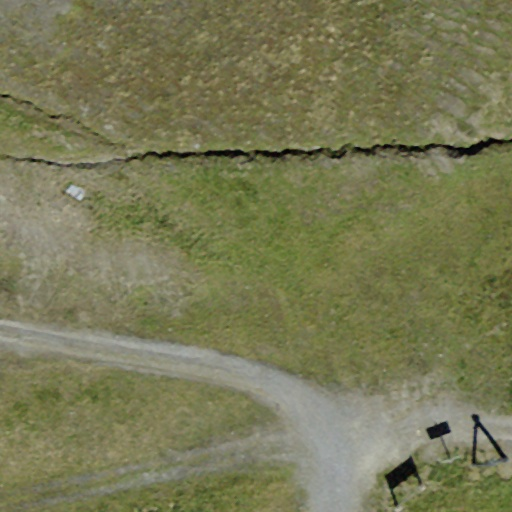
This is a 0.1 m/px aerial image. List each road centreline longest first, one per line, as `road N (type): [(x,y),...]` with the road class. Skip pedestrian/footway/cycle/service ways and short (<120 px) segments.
road 1 (track): [(340,453),(303,401),(219,363),(0,335)]
road 2 (track): [(340,453),(0,511)]
road 3 (track): [(340,453),(408,436),(511,448)]
